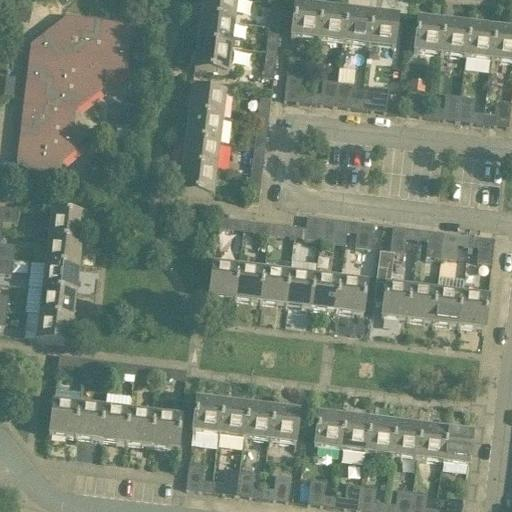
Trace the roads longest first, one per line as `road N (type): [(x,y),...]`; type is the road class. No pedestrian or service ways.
road 1 (residential): [(511,225),(299,199),(290,182),(305,125),(511,149)]
road 2 (residential): [(495,511),(511,362)]
